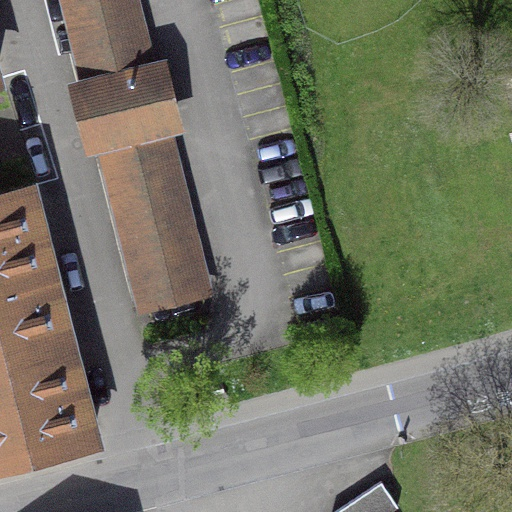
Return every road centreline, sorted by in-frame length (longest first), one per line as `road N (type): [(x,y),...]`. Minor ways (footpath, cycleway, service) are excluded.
road 1 (residential): [(136,476),(11,0)]
road 2 (residential): [(136,476),(511,371)]
road 3 (residential): [(0,510),(136,476)]
